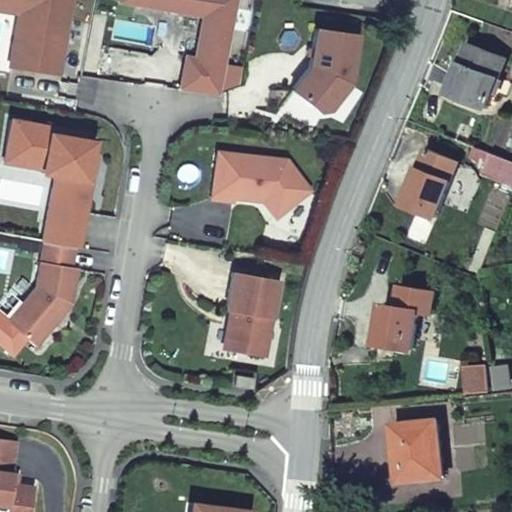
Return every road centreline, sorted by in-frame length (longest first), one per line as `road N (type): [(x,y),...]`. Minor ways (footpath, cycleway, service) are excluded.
road 1 (residential): [(432,0),(331,256),(311,342),(305,438)]
road 2 (residential): [(305,438),(0,400)]
